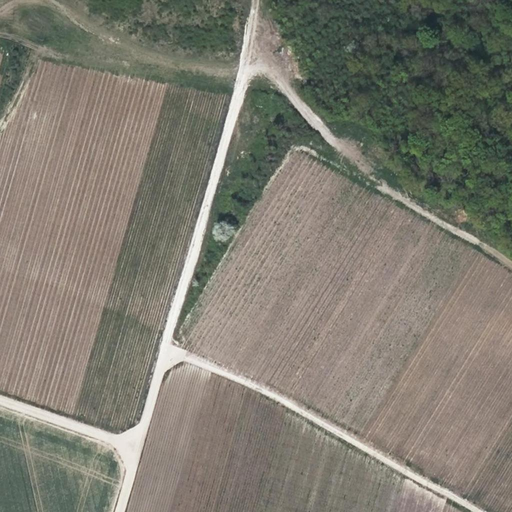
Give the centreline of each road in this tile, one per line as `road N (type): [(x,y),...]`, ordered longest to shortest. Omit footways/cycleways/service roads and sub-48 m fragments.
road 1 (track): [(118,511),(263,0)]
road 2 (track): [(32,0),(101,40),(171,64),(246,72)]
road 3 (track): [(136,446),(0,400)]
